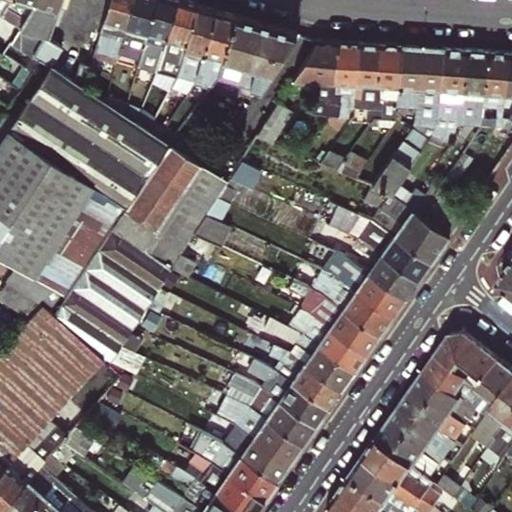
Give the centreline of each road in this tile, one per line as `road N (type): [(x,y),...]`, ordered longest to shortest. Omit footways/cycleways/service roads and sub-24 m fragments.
road 1 (residential): [(451,277),(290,511)]
road 2 (residential): [(314,0),(511,13)]
